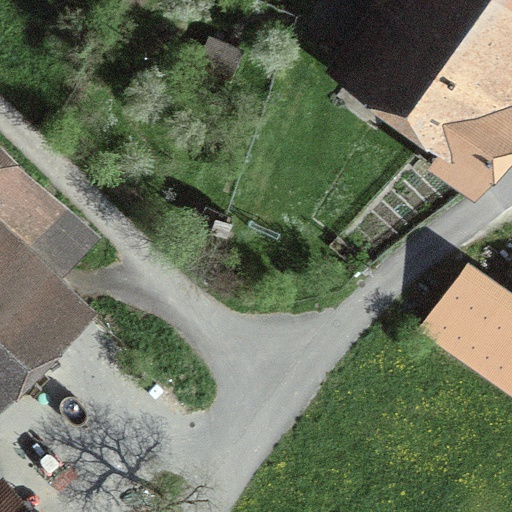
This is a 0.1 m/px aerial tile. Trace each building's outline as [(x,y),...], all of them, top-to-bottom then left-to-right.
[(511,0),(396,0),(401,3),(350,72),(442,141),(426,163),(474,198),(511,147),(511,113),(489,97),(511,64),(511,0)] [(197,75),(225,87),(237,58),(209,47),(197,75)] [(71,226),(0,156),(0,388),(79,308),(34,263),(46,252),(62,268),(87,242),(71,226)] [(511,309),(458,271),(416,329),(511,396),(511,309)] [(0,494),(0,511),(22,511),(3,491),(0,494)]
